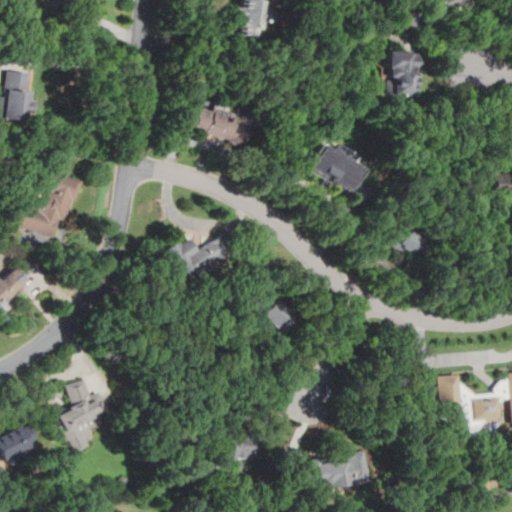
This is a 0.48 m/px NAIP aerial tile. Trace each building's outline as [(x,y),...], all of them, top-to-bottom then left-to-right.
[(6,0),(5,15),(22,16),(24,0),(45,0),(44,7),(58,9),(58,0),(6,0)] [(255,37),(257,20),(267,21),(268,9),(266,8),(266,0),(235,0),(235,6),(232,6),(231,26),(238,26),(237,35),(255,37)] [(418,0),(427,20),(465,4),(463,0),(418,0)] [(413,95),(414,51),(383,50),(382,78),(380,78),(380,94),(413,95)] [(0,95),(0,115),(26,118),(27,110),(32,110),(33,100),(27,99),(28,90),(23,90),(25,71),(5,69),(2,95),(0,95)] [(241,143),(249,116),(207,105),(206,109),(192,106),(186,128),(241,143)] [(346,190),(360,167),(318,143),(305,166),(346,190)] [(80,180),(46,168),(40,185),(49,188),(45,200),(40,199),(37,207),(24,203),(17,223),(51,235),(58,216),(67,219),(80,180)] [(485,195),(511,195),(511,171),(486,171),(485,195)] [(416,239),(395,223),(383,239),(404,255),(416,239)] [(194,249),(185,235),(161,250),(173,268),(176,266),(185,279),(215,260),(215,259),(231,248),(220,231),(194,249)] [(0,303),(28,280),(16,266),(0,280),(0,303)] [(279,333),(293,319),(271,299),(269,301),(252,285),(240,298),(279,333)] [(433,375),(435,411),(457,410),(455,374),(433,375)] [(62,385),(70,404),(52,412),(57,423),(55,425),(62,441),(67,439),(72,450),(85,444),(80,433),(109,420),(95,391),(88,394),(80,377),(62,385)] [(465,423),(497,420),(494,394),(466,397),(465,382),(456,383),(459,417),(465,416),(465,423)] [(256,458),(256,431),(234,430),(235,411),(214,411),(214,457),(256,458)] [(0,457),(35,441),(26,422),(0,434),(0,457)] [(367,480),(363,450),(344,452),(345,459),(318,462),(317,457),(299,459),(303,488),(367,480)]
